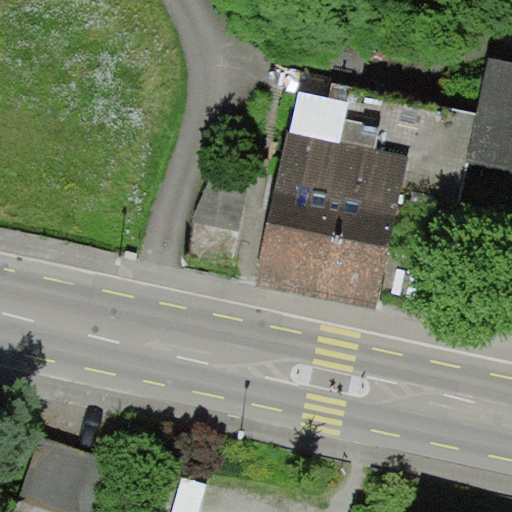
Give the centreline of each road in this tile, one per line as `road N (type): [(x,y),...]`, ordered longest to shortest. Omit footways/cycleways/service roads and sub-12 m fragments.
road 1 (primary): [(0,338),(511,451)]
road 2 (primary): [(511,390),(0,280)]
road 3 (track): [(511,36),(437,59),(244,60)]
